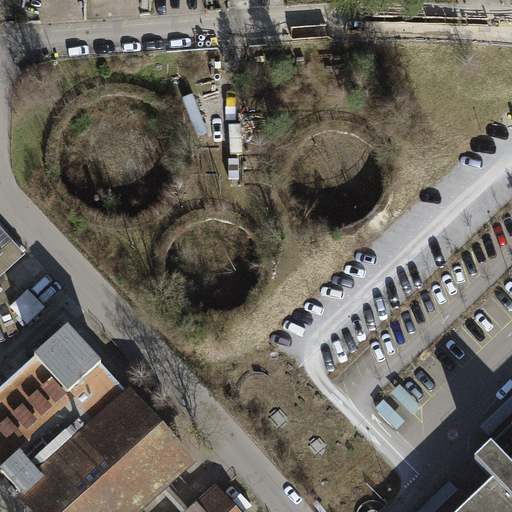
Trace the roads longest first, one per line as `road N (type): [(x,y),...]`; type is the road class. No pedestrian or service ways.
road 1 (residential): [(0,50),(215,32),(511,24)]
road 2 (residential): [(0,184),(187,384),(286,511)]
